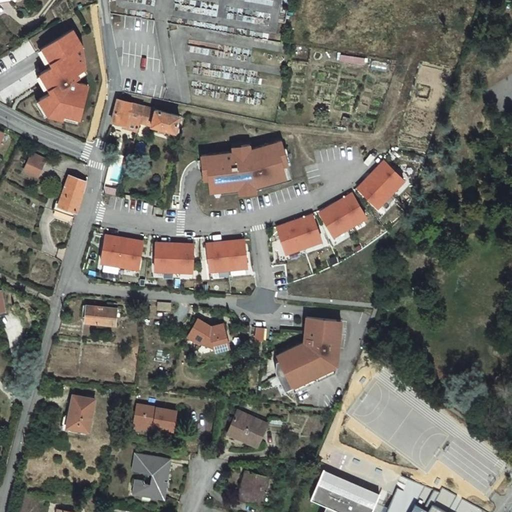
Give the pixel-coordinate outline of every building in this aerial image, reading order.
[(73,31),(44,48),(53,63),(82,46),(73,31)] [(85,70),(82,46),(53,63),(54,65),(45,71),(53,85),(76,75),(85,70)] [(53,85),(45,71),(42,73),(50,87),(53,85)] [(53,85),(50,87),(53,92),(41,99),(50,114),(64,118),(65,113),(81,118),(90,85),(83,84),(75,88),(72,82),(78,79),(76,75),(53,85)] [(118,100),(112,121),(125,125),(126,129),(136,132),(139,123),(144,107),(118,100)] [(154,109),(144,107),(139,123),(150,126),(154,109)] [(179,116),(154,109),(150,126),(177,134),(178,131),(175,130),(179,116)] [(231,149),(201,154),(201,159),(196,160),(197,168),(201,167),(206,166),(208,178),(209,186),(222,184),(254,179),(254,182),(289,171),(279,137),(249,146),(247,142),(239,143),(240,148),(231,149)] [(120,168),(126,170),(133,143),(128,141),(120,168)] [(44,161),(30,155),(24,170),(38,176),(44,161)] [(370,175),(389,195),(402,181),(383,162),(376,169),(370,175)] [(52,203),(76,212),(86,182),(69,174),(61,196),(55,194),(52,203)] [(363,182),(357,189),(376,208),(389,195),(370,175),(363,182)] [(120,188),(107,185),(105,190),(118,193),(120,188)] [(334,203),(348,227),(364,218),(350,194),(342,199),(334,203)] [(326,208),(318,213),(332,237),(348,227),(334,203),(326,208)] [(293,221),(302,248),(320,242),(311,215),(301,219),(293,221)] [(283,225),(275,228),(284,254),(302,248),(293,221),(283,225)] [(118,265),(122,238),(114,236),(104,235),(99,262),(118,265)] [(122,238),(118,265),(136,268),(141,241),(133,240),(122,238)] [(224,241),(227,269),(245,267),(242,239),(233,240),(224,241)] [(215,242),(205,243),(208,271),(227,269),(224,241),(215,242)] [(164,243),(154,243),(153,270),(172,271),(173,243),(164,243)] [(173,243),(172,271),(190,272),(191,244),(182,244),(173,243)] [(112,327),(114,309),(81,306),(79,316),(83,316),(82,323),(112,327)] [(210,325),(196,316),(185,333),(198,341),(199,338),(206,343),(211,342),(212,348),(228,346),(224,324),(210,325)] [(295,346),(278,356),(280,361),(277,362),(277,372),(287,391),(295,387),(297,391),(336,369),(341,320),(306,317),(304,341),(301,343),(301,344),(296,348),(295,346)] [(265,327),(257,326),(256,339),(263,339),(265,327)] [(93,395),(72,392),(66,424),(87,427),(93,395)] [(137,401),(134,420),(155,424),(173,427),(177,408),(137,401)] [(238,406),(236,410),(247,415),(248,411),(238,406)] [(247,415),(236,410),(227,429),(239,434),(241,431),(250,434),(248,438),(258,443),(268,422),(268,420),(248,411),(247,415)] [(271,414),(268,420),(268,422),(282,426),(283,417),(271,414)] [(404,417),(389,433),(401,444),(415,428),(404,417)] [(167,458),(136,453),(133,470),(152,473),(150,484),(145,482),(143,479),(136,478),(134,492),(165,496),(168,480),(160,479),(161,474),(164,475),(167,458)] [(267,474),(246,468),(237,496),(258,502),(267,474)] [(324,468),(318,482),(374,506),(380,492),(324,468)] [(399,482),(385,511),(494,511),(495,511),(445,482),(441,487),(409,472),(403,483),(399,482)] [(311,499),(326,505),(342,511),(371,511),(374,506),(318,482),(311,499)]
